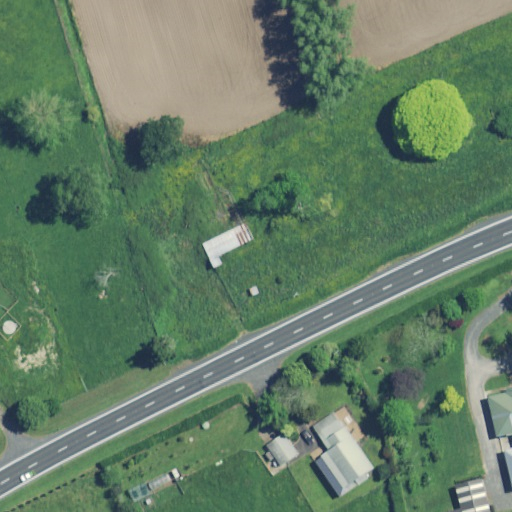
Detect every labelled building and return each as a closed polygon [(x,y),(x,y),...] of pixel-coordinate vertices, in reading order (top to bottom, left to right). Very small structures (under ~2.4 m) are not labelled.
[(250,240),(242,224),(202,243),(210,259),(250,240)] [(511,394),(486,401),(496,438),(511,433),(511,450),(502,453),(511,488),(511,394)] [(376,463),(337,410),(316,425),(332,448),(318,458),(344,493),(371,474),(367,469),(376,463)] [(300,451),(285,430),(268,443),(283,463),(300,451)] [(488,511),(480,481),(454,487),(460,510),(451,511),(488,511)]
